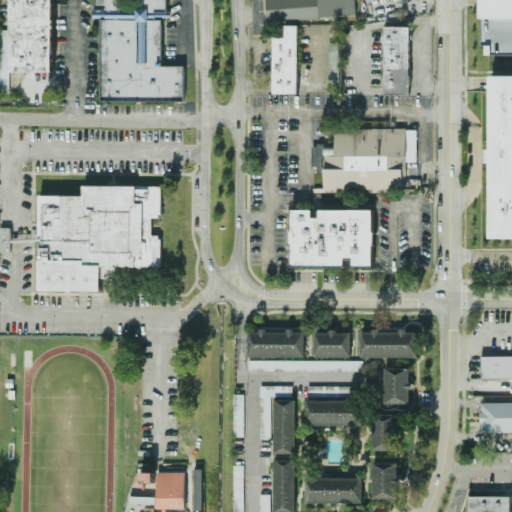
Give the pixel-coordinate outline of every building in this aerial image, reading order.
[(53,0),(53,73),(12,72),(12,0),(53,0)] [(138,0),(144,0),(144,14),(169,14),(169,20),(145,19),(145,63),(138,63),(138,19),(92,18),(92,12),(138,13),(138,0)] [(94,0),(120,0),(120,10),(94,10),(94,0)] [(145,0),(166,0),(166,13),(145,12),(145,0)] [(355,0),(357,15),(347,16),(268,23),(265,0),(355,0)] [(511,0),(511,54),(486,54),(486,44),(482,44),(482,10),(483,10),(483,0),(511,0)] [(101,80),(101,20),(136,20),(135,64),(147,64),(147,20),(162,21),(161,66),(184,67),(184,103),(101,101),(101,80)] [(284,26),(298,26),(298,42),(298,94),(273,94),(274,38),(284,38),(284,26)] [(409,94),(385,94),(385,28),(409,28),(409,94)] [(0,84),(0,93),(10,94),(10,62),(0,62),(0,84)] [(494,74),(511,74),(511,237),(493,237),(494,74)] [(405,128),(406,184),(400,184),(400,188),(324,189),(324,173),(313,173),(312,143),(326,143),(326,146),(335,146),(335,128),(405,128)] [(141,266),(141,269),(136,269),(136,266),(115,266),(115,278),(102,278),(102,291),(39,291),(39,195),(83,195),(83,185),(151,186),(161,186),(161,213),(157,213),(157,217),(151,217),(150,235),(158,235),(157,239),(160,239),(160,267),(141,266)] [(292,243),(287,243),(287,233),(292,233),(292,217),(292,210),(312,210),(313,217),(320,217),(320,210),(372,209),(373,231),(374,231),(374,244),(373,244),(373,257),(373,266),(353,266),(353,257),(345,257),(345,266),(292,266),(292,243)] [(0,228),(10,228),(10,252),(0,252),(0,228)] [(260,328),(267,328),(267,332),(287,332),(287,328),(294,328),(294,332),(304,332),(304,356),(248,356),(248,332),(260,332),(260,328)] [(406,332),(417,332),(417,356),(362,356),(362,332),(372,332),(372,328),(379,328),(379,332),(399,332),(399,328),(406,328),(406,332)] [(337,332),(350,332),(350,356),(315,356),(315,332),(329,332),(329,329),(337,329),(337,332)] [(511,378),(481,378),(481,355),(511,355),(511,378)] [(249,361),(363,361),(363,371),(249,371),(249,361)] [(409,389),(409,403),(385,403),(385,367),(409,367),(409,382),(412,382),(412,389),(409,389)] [(260,396),(260,385),(292,385),(292,396),(271,396),(271,439),(260,439),(260,396)] [(307,386),(363,386),(363,396),(307,396),(307,386)] [(233,393),(243,393),(243,437),(233,437),(233,393)] [(275,399),(295,399),(295,453),(275,453),(275,399)] [(306,399),(363,399),(363,424),(306,424),(306,399)] [(481,401),(511,400),(511,432),(481,432),(481,401)] [(399,429),(399,437),(397,437),(397,448),(372,448),(372,414),(397,414),(397,429),(399,429)] [(275,511),(275,459),(295,459),(295,511),(275,511)] [(373,463),(396,463),(396,477),(400,477),(400,484),(396,484),(396,496),(373,496),(373,463)] [(233,511),(233,464),(244,464),(244,511),(233,511)] [(141,470),(154,470),(154,480),(141,480),(141,470)] [(157,472),(185,472),(185,507),(164,507),(164,511),(161,511),(161,507),(157,507),(157,472)] [(306,478),(362,478),(362,502),(306,502),(306,478)] [(259,511),(259,494),(270,494),(270,511),(259,511)] [(468,511),(469,495),(509,495),(509,511),(468,511)]
